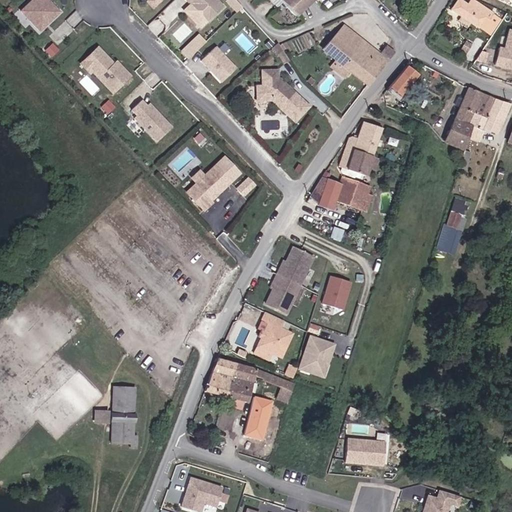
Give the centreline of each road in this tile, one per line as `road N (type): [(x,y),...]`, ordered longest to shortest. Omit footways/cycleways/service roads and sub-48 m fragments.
road 1 (residential): [(101,0),(295,199)]
road 2 (tertiary): [(173,444),(202,370),(295,199)]
road 3 (residential): [(173,444),(361,511)]
road 4 (tertiary): [(295,199),(411,45)]
